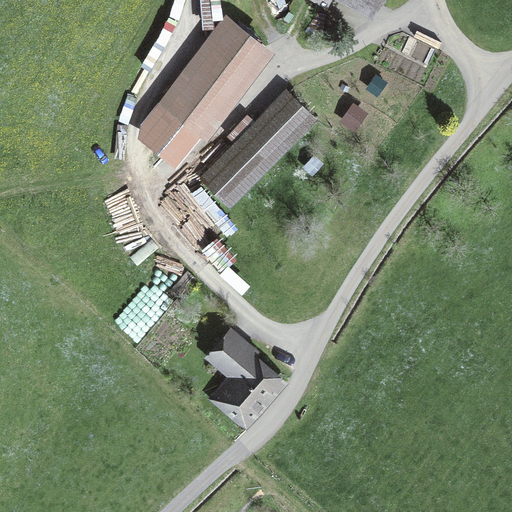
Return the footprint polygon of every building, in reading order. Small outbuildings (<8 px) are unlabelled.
[(297,0),(318,12),(324,0),(297,0)] [(263,48),(259,45),(227,21),(167,101),(203,128),(263,48)] [(229,205),(313,118),(286,92),(202,179),(229,205)] [(342,117),(359,125),(367,106),(350,99),(342,117)] [(238,376),(218,400),(246,422),(278,383),(238,351),(226,366),(238,376)]
